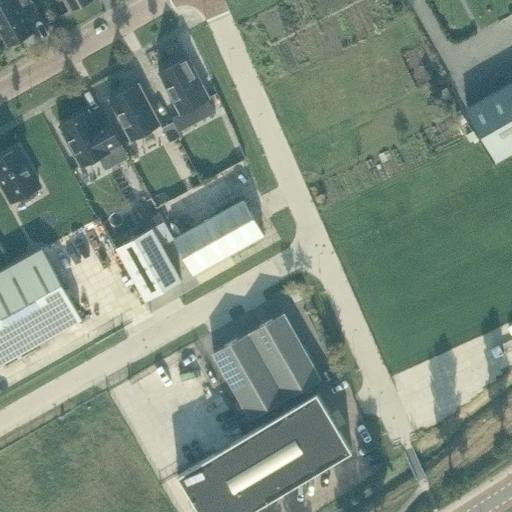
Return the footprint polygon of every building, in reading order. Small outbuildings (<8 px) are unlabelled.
[(32,2),(30,0),(0,0),(2,2),(0,3),(0,29),(9,45),(33,32),(20,8),(32,2)] [(65,0),(71,11),(90,0),(65,0)] [(159,72),(180,112),(209,96),(188,57),(159,72)] [(511,82),(467,108),(496,160),(511,151),(511,82)] [(131,139),(160,123),(138,83),(109,99),(131,139)] [(441,91),(449,107),(456,103),(448,87),(441,91)] [(97,126),(89,110),(59,125),(81,165),(99,156),(107,170),(129,158),(109,119),(97,126)] [(462,113),(457,116),(462,124),(467,121),(462,113)] [(163,129),(170,141),(180,136),(173,123),(163,129)] [(19,147),(0,157),(0,179),(12,201),(40,185),(19,147)] [(193,273),(264,234),(244,199),(174,238),(175,239),(193,273)] [(152,227),(117,246),(145,299),(180,280),(162,246),(175,239),(174,238),(164,220),(152,227)] [(0,362),(81,318),(44,252),(42,248),(0,270),(0,362)] [(320,380),(297,338),(283,313),(248,332),(286,399),(320,380)] [(250,419),(286,399),(248,332),(213,352),(250,419)] [(177,475),(199,511),(234,511),(240,497),(263,503),(351,451),(317,392),(177,475)] [(105,397),(76,413),(109,472),(138,457),(105,397)] [(76,413),(52,427),(85,486),(109,472),(76,413)] [(52,427),(28,441),(61,500),(85,486),(52,427)] [(28,441),(1,456),(32,511),(39,511),(61,500),(28,441)] [(32,511),(1,456),(0,456),(0,511),(32,511)]
